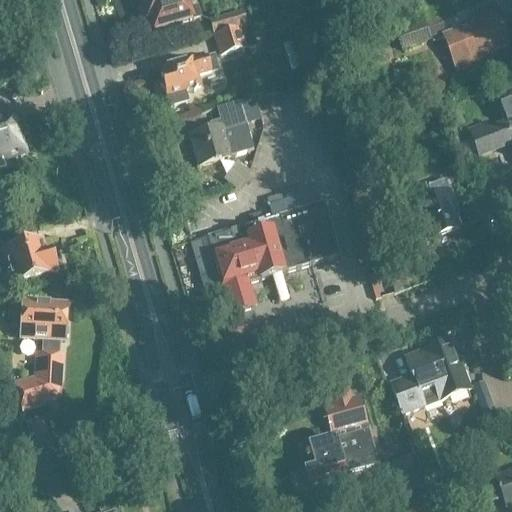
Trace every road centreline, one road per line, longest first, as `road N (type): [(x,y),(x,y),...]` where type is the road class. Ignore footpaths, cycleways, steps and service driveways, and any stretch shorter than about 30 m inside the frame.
road 1 (primary): [(48,0),(163,409)]
road 2 (primary): [(188,400),(67,0)]
road 3 (residential): [(188,400),(362,331)]
road 4 (residential): [(368,329),(511,274)]
road 5 (residential): [(0,464),(139,419)]
